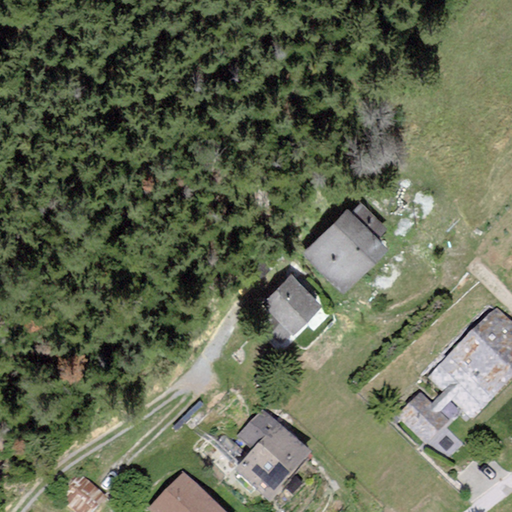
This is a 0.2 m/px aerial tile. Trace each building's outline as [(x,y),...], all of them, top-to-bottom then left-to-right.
[(302,252),(341,294),(389,248),(379,238),(387,231),(361,204),(353,212),(349,208),(302,252)] [(290,273),(260,304),(276,320),(269,327),(280,338),(288,329),(293,334),(322,304),(290,273)] [(511,324),(499,311),(431,375),(474,421),(511,385),(511,324)] [(420,396),(395,420),(425,449),(449,425),(420,396)] [(254,456),(237,475),(272,505),(312,459),(262,415),(238,442),(254,456)] [(75,511),(95,511),(108,498),(79,473),(58,498),(75,511)] [(218,511),(184,477),(152,509),(155,511),(218,511)]
